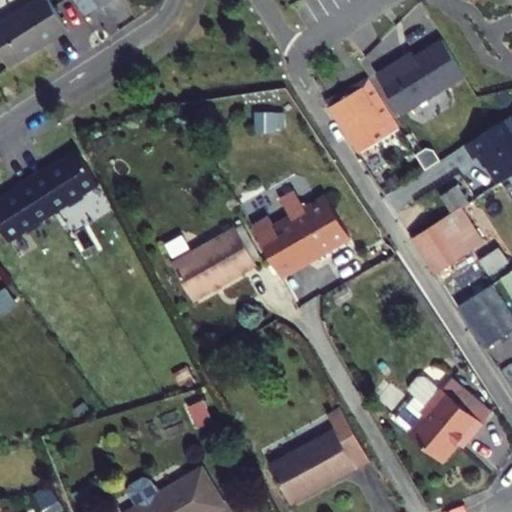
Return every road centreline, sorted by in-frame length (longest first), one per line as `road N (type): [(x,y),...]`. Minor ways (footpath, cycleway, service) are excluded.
road 1 (residential): [(377,0),(304,46),(297,69),(511,412)]
road 2 (residential): [(0,125),(151,30),(174,0)]
